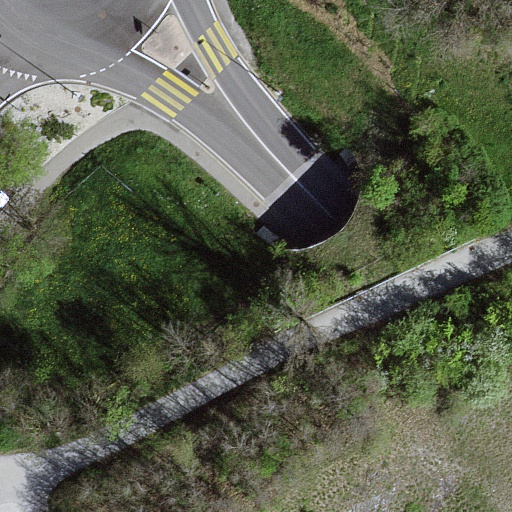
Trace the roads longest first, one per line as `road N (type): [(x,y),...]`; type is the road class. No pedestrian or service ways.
road 1 (tertiary): [(511,388),(266,148)]
road 2 (tertiary): [(69,39),(266,148)]
road 3 (tertiary): [(266,148),(189,0)]
